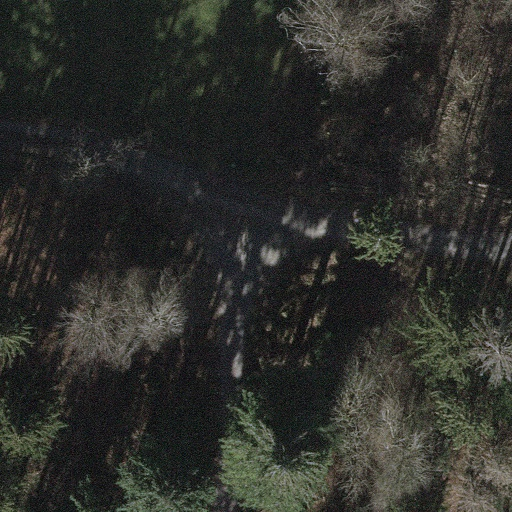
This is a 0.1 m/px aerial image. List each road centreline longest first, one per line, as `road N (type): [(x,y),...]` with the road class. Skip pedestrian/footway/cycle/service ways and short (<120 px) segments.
road 1 (track): [(511,243),(246,205),(148,162),(0,138)]
road 2 (track): [(229,511),(246,205)]
